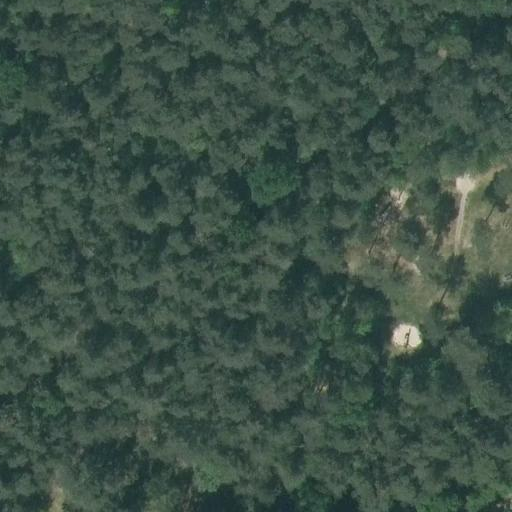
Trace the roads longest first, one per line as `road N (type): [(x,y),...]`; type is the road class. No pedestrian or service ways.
road 1 (track): [(17,371),(511,2)]
road 2 (track): [(337,510),(82,328)]
road 3 (track): [(511,506),(337,510)]
